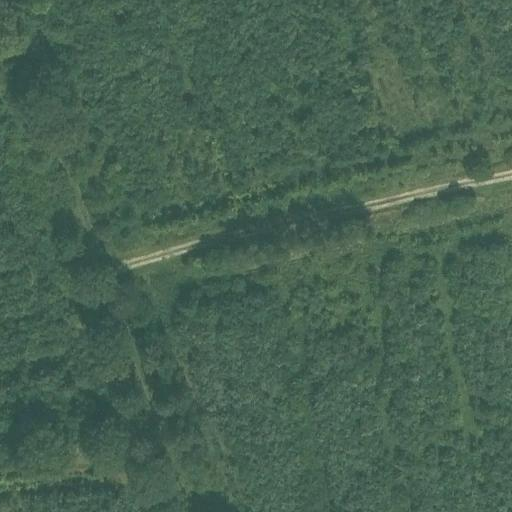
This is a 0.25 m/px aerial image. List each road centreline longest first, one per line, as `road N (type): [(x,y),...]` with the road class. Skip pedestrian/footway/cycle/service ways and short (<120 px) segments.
road 1 (track): [(0,2),(192,511)]
road 2 (track): [(511,177),(105,270)]
